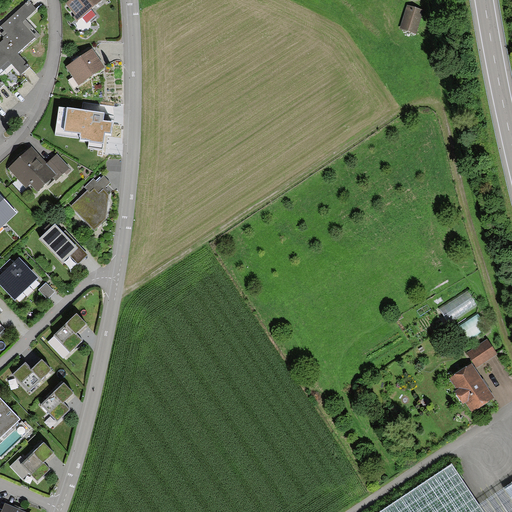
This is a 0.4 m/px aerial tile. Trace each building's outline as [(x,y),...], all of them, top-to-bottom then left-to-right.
[(103,6),(97,0),(73,0),(64,8),(79,26),(103,6)] [(0,88),(4,86),(0,81),(0,74),(7,68),(16,78),(27,68),(17,56),(35,41),(22,26),(35,14),(25,3),(0,24),(0,38),(0,39),(0,38),(0,88)] [(424,11),(407,6),(400,29),(416,35),(424,11)] [(88,51),(62,67),(75,89),(102,73),(88,51)] [(60,108),(56,135),(80,138),(79,141),(104,144),(106,134),(112,135),(114,122),(110,121),(104,121),(105,114),(60,108)] [(28,146),(2,168),(32,202),(71,169),(59,154),(45,166),(28,146)] [(96,187),(70,208),(92,232),(103,223),(106,196),(96,187)] [(0,202),(0,227),(12,216),(0,202)] [(50,228),(34,241),(56,268),(73,255),(50,228)] [(16,265),(0,280),(0,287),(12,300),(32,282),(16,265)] [(50,300),(58,293),(48,283),(40,290),(50,300)] [(468,297),(439,314),(449,331),(478,315),(468,297)] [(86,326),(77,316),(55,336),(71,354),(83,342),(77,335),(86,326)] [(478,319),(452,335),(461,350),(488,334),(478,319)] [(485,342),(463,356),(470,366),(473,372),(495,358),(485,342)] [(29,373),(24,367),(12,378),(28,396),(50,374),(39,363),(29,373)] [(473,372),(470,366),(445,382),(467,415),(491,399),(473,372)] [(61,389),(40,409),(55,425),(68,414),(62,409),(72,398),(61,389)] [(0,405),(0,440),(18,424),(0,405)] [(52,460),(41,449),(21,468),(36,485),(50,473),(43,468),(52,460)] [(483,511),(452,464),(380,511),(483,511)]
